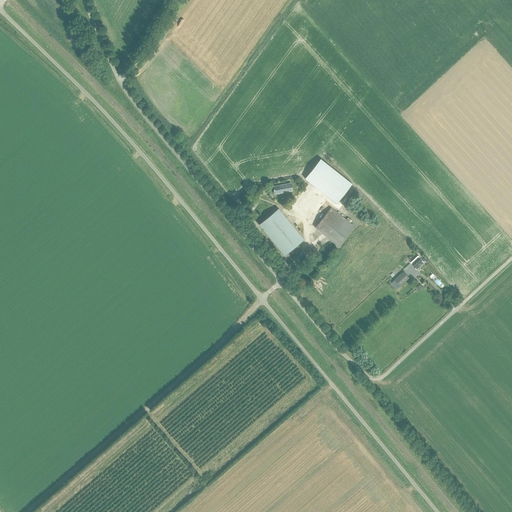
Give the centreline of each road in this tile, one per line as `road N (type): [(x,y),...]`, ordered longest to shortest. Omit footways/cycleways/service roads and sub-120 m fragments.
road 1 (unclassified): [(261,298),(125,134),(0,9)]
road 2 (unclassified): [(83,0),(123,88),(281,281)]
road 3 (unclassified): [(24,511),(217,346),(261,298)]
road 4 (unclassified): [(281,281),(339,350),(375,378),(511,258)]
road 5 (unclassified): [(437,511),(261,298)]
